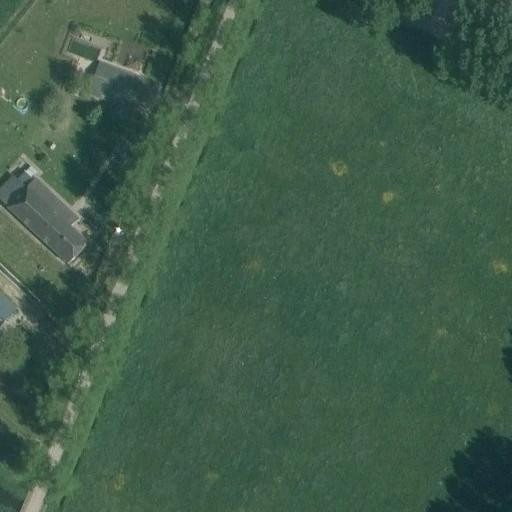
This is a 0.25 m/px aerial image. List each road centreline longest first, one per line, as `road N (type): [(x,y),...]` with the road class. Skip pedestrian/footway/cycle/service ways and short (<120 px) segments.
road 1 (unclassified): [(32,511),(235,0)]
road 2 (unclassified): [(511,71),(377,0)]
